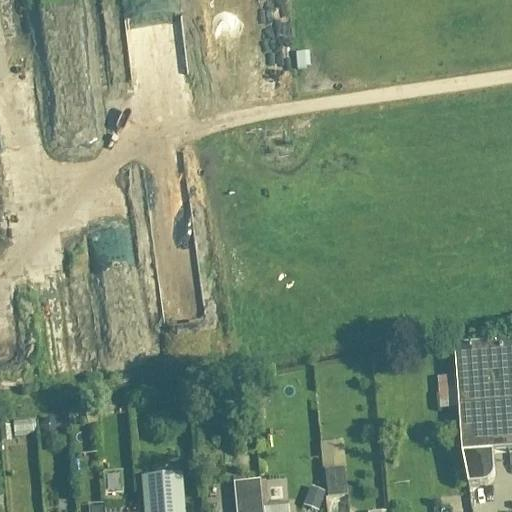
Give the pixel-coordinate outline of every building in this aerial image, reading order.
[(467,489),(479,488),(482,488),(484,487),(486,486),(488,485),(489,484),(491,483),(492,482),(492,480),(493,479),(493,476),(494,474),(494,472),(492,455),(511,454),(511,344),(454,349),(462,457),(467,489)] [(13,426),(15,438),(35,435),(33,422),(13,426)] [(0,443),(10,443),(8,429),(0,429),(0,443)] [(141,511),(182,511),(180,479),(140,482),(141,511)] [(232,486),(234,511),(260,511),(258,484),(232,486)]
